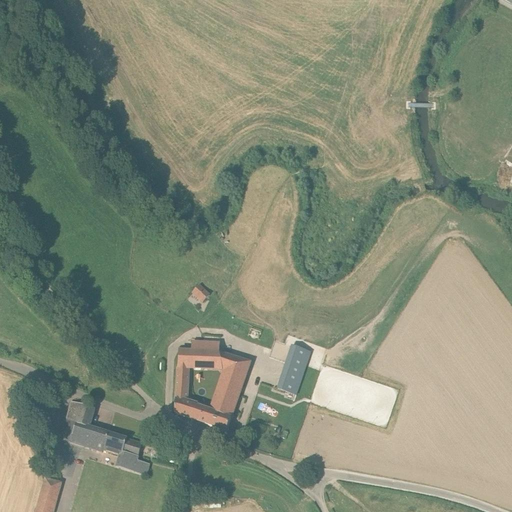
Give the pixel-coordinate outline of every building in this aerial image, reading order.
[(200,286),(191,294),(202,304),(210,295),(200,286)] [(177,369),(188,370),(214,371),(223,371),(216,392),(210,412),(214,414),(231,419),(240,391),(250,364),(235,358),(219,353),(220,346),(214,345),(201,344),(191,344),(191,353),(179,352),(178,352),(177,369)] [(296,395),(310,353),(290,346),(276,389),(296,395)] [(175,413),(192,420),(196,408),(190,406),(190,402),(187,401),(188,370),(177,369),(175,413)] [(88,427),(94,410),(71,402),(59,438),(101,452),(102,451),(119,456),(116,468),(145,477),(148,465),(137,462),(142,445),(126,440),(88,427)] [(192,420),(198,423),(214,428),(226,432),(227,431),(228,432),(229,430),(227,429),(231,419),(214,414),(210,412),(202,410),(196,408),(192,420)] [(178,452),(180,442),(174,440),(171,450),(178,452)] [(53,511),(62,483),(44,478),(33,511),(53,511)]
